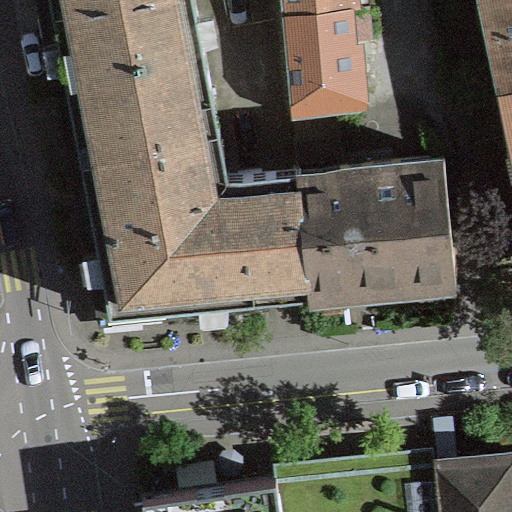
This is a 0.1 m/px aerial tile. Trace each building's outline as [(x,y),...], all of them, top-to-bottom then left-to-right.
[(51,0),(56,26),(191,0),(51,0)] [(195,0),(191,0),(56,26),(109,309),(194,300),(310,288),(300,183),(298,162),(227,169),(195,0)] [(282,0),(293,112),(309,110),(360,105),(350,0),(282,0)] [(511,0),(491,0),(509,80),(511,79),(511,0)] [(340,162),(342,179),(300,183),(310,288),(377,281),(454,274),(443,169),(402,173),(401,156),(340,162)] [(440,511),(511,511),(511,449),(435,457),(440,511)] [(440,511),(435,457),(331,467),(274,473),(280,511),(440,511)] [(280,511),(274,473),(144,492),(146,511),(280,511)]
